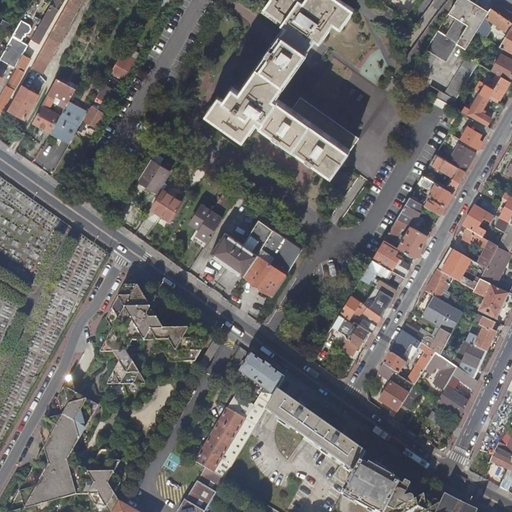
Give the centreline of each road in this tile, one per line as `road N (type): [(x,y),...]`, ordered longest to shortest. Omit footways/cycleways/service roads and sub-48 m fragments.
road 1 (residential): [(346,404),(511,113)]
road 2 (residential): [(0,485),(75,333),(130,250)]
road 3 (secondary): [(346,404),(130,250)]
road 4 (secondary): [(130,250),(0,159)]
road 5 (residential): [(511,345),(449,476)]
road 6 (secondary): [(449,476),(346,404)]
